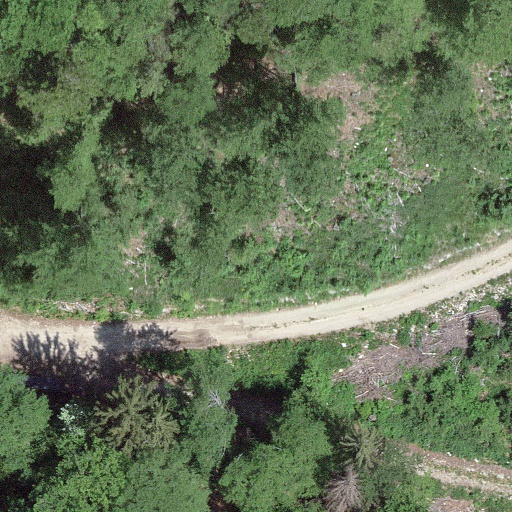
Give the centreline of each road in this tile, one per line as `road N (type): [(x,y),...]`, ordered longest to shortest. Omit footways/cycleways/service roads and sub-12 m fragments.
road 1 (track): [(0,316),(441,461),(511,476)]
road 2 (track): [(511,253),(352,317),(0,347)]
